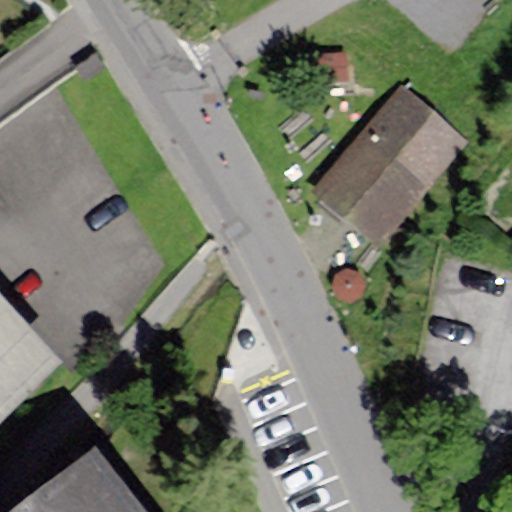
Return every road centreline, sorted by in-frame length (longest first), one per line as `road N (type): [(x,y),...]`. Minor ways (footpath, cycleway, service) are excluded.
road 1 (unclassified): [(174,88),(389,511)]
road 2 (residential): [(174,88),(319,0)]
